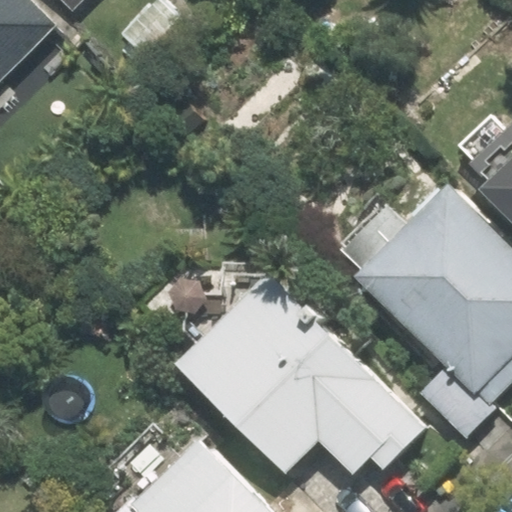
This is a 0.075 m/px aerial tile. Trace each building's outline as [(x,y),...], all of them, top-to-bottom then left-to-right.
[(0,0),(0,90),(61,28),(31,0),(0,0)] [(43,0),(63,21),(86,0),(43,0)] [(511,132),(482,162),(494,174),(476,192),(511,228),(511,132)] [(387,209),(336,261),(446,371),(423,395),(464,437),(511,388),(511,228),(476,192),(457,174),(405,227),(387,209)] [(280,269),(177,368),(286,481),(323,446),(354,477),(373,459),(387,473),(434,428),(280,269)] [(274,511),(209,445),(149,505),(139,495),(121,511),(274,511)]
